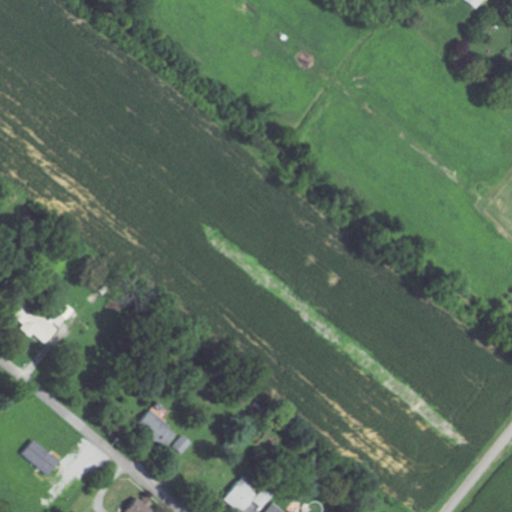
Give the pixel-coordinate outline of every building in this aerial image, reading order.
[(460,0),(475,9),(480,0),(460,0)] [(40,344),(71,311),(60,301),(42,320),(26,304),(13,317),(20,323),(15,328),(25,338),(29,334),(40,344)] [(131,424),(157,449),(171,434),(145,409),(131,424)] [(169,448),(177,455),(188,443),(179,435),(169,448)] [(56,462),(31,439),(18,453),(43,476),(56,462)] [(232,511),(236,511),(252,495),(235,479),(218,498),(232,511)] [(35,503),(45,511),(57,499),(47,490),(35,503)] [(121,511),(146,511),(150,508),(139,498),(135,502),(132,500),(121,511)] [(285,511),(279,511),(268,502),(258,511),(288,511),(287,510),(285,511)]
